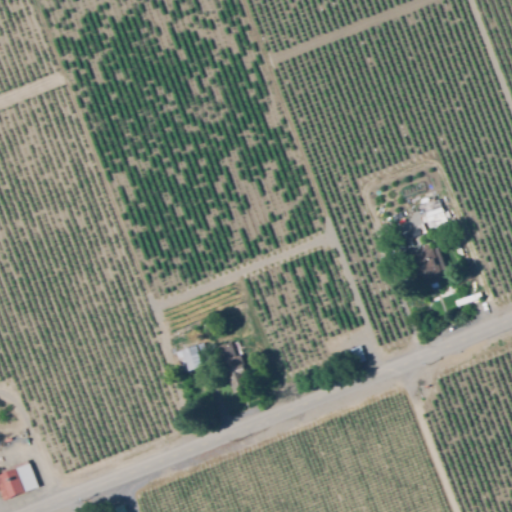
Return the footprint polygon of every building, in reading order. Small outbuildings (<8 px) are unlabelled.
[(432,230),(428,221),(426,222),(424,216),(427,215),(423,206),(439,200),(447,224),(432,230)] [(416,232),(420,242),(408,246),(404,236),(416,232)] [(426,286),(413,251),(433,244),(435,250),(439,248),(449,278),(426,286)] [(210,333),(204,315),(214,312),(220,329),(210,333)] [(234,393),(232,387),(230,388),(218,347),(232,343),(236,357),(242,355),(252,388),(234,393)] [(183,374),(177,353),(204,344),(211,365),(183,374)] [(350,366),(344,353),(360,346),(365,360),(350,366)] [(4,500),(0,489),(0,476),(27,466),(36,488),(4,500)]
